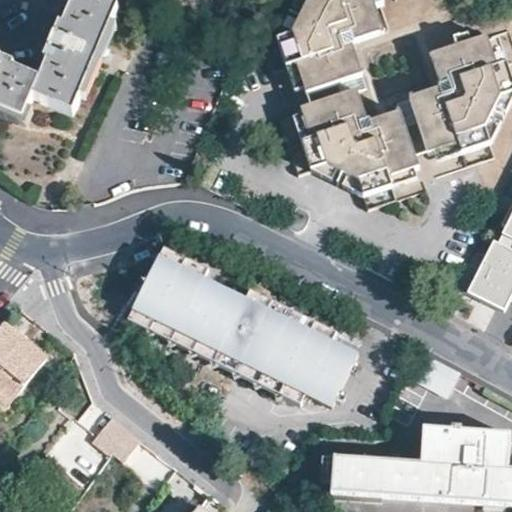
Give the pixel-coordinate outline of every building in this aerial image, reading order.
[(117,10),(92,0),(74,0),(64,26),(59,24),(43,61),(48,63),(41,81),(15,70),(16,66),(0,58),(0,112),(24,122),(33,99),(74,116),(117,10)] [(292,0),(274,36),(292,88),(300,86),(302,93),(335,82),(358,73),(347,39),(377,29),(369,1),(368,0),(292,0)] [(448,38),(450,47),(465,42),(461,33),(448,38)] [(431,153),(433,160),(486,143),(511,92),(494,38),(483,41),(482,36),(465,42),(450,47),(424,56),(435,89),(406,99),(413,122),(424,155),(431,153)] [(363,86),(358,73),(335,82),(339,94),(354,90),(363,86)] [(279,115),(300,175),(308,172),(362,198),(367,212),(422,192),(401,126),(396,113),(365,123),(354,90),(339,94),(279,115)] [(413,122),(406,99),(393,103),(396,113),(401,126),(413,122)] [(511,226),(510,231),(504,241),(499,239),(469,291),(457,286),(449,303),(466,312),(473,296),(506,312),(511,298),(511,226)] [(165,247),(129,320),(301,407),(306,397),(332,411),(359,358),(332,344),(337,335),(251,291),(246,301),(231,329),(223,325),(222,322),(202,312),(199,313),(190,309),(187,300),(196,297),(205,280),(210,270),(165,247)] [(116,324),(136,294),(106,275),(87,305),(116,324)] [(246,301),(205,280),(196,297),(187,300),(190,309),(199,313),(202,312),(222,322),(223,325),(231,329),(246,301)] [(0,395),(11,404),(48,358),(5,324),(0,330),(0,395)] [(460,374),(421,352),(407,376),(447,398),(460,374)] [(0,403),(7,409),(11,404),(0,395),(0,403)] [(92,446),(109,457),(128,431),(112,418),(92,446)] [(511,471),(507,471),(509,437),(462,433),(462,430),(451,429),(451,432),(423,430),(421,464),(336,459),(335,459),(334,459),(333,460),(331,494),(511,506),(511,471)] [(109,457),(127,469),(144,444),(128,431),(109,457)] [(226,511),(208,497),(194,511),(226,511)]
